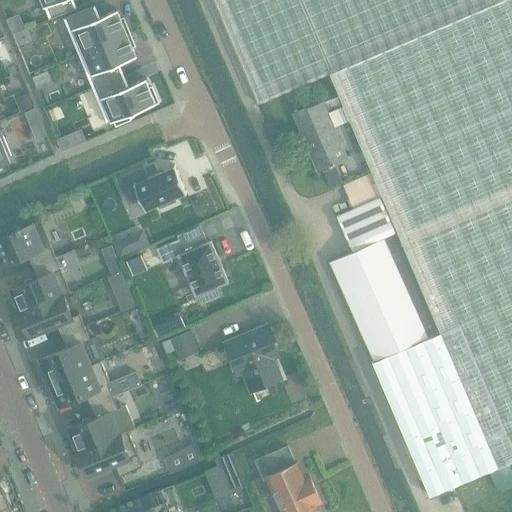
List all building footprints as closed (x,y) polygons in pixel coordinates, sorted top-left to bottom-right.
[(42,0),(50,19),(76,8),(72,0),(42,0)] [(511,0),(211,0),(256,104),(330,73),(373,172),(383,196),(500,467),(511,461),(511,0)] [(94,4),(64,17),(64,18),(65,18),(79,53),(129,32),(124,18),(121,19),(117,11),(118,11),(117,9),(99,17),(94,4)] [(129,32),(79,53),(93,87),(123,75),(118,64),(137,56),(136,55),(132,46),(135,45),(129,32)] [(14,64),(6,68),(9,76),(17,72),(14,64)] [(123,75),(93,87),(108,122),(107,122),(108,123),(114,120),(116,125),(130,119),(128,115),(158,102),(152,87),(149,88),(146,80),(146,79),(146,78),(128,86),(123,75)] [(27,93),(14,98),(20,112),(33,106),(27,93)] [(337,98),(324,103),(328,113),(341,108),(337,98)] [(334,128),(347,122),(341,108),(328,113),(324,103),(323,102),(294,114),(318,171),(347,158),(334,128)] [(35,107),(23,113),(28,126),(41,121),(35,107)] [(0,164),(5,163),(3,160),(10,157),(0,133),(0,164)] [(69,134),(56,139),(62,151),(74,146),(69,134)] [(143,167),(117,178),(121,188),(134,183),(139,194),(141,198),(146,209),(157,204),(158,206),(161,205),(167,202),(172,200),(176,198),(175,196),(186,192),(185,189),(179,174),(175,165),(147,177),(143,167)] [(429,496),(500,467),(381,197),(337,216),(353,252),(330,262),(374,360),(369,363),(392,414),(429,496)] [(1,232),(0,232),(0,261),(2,265),(27,255),(32,267),(56,257),(40,220),(22,228),(21,225),(17,227),(18,229),(10,233),(8,227),(1,230),(4,236),(2,236),(1,232)] [(143,229),(113,241),(119,257),(150,244),(143,229)] [(180,239),(157,248),(162,262),(180,255),(196,296),(198,295),(202,303),(219,295),(215,288),(228,282),(211,241),(186,251),(180,239)] [(142,254),(126,260),(133,276),(148,270),(142,254)] [(37,278),(11,289),(21,312),(70,292),(56,257),(32,267),(37,278)] [(118,260),(107,265),(111,274),(122,269),(118,260)] [(124,270),(108,277),(122,311),(138,304),(124,270)] [(70,292),(21,312),(31,335),(56,325),(61,336),(84,327),(79,314),(72,317),(63,296),(70,293),(70,292)] [(180,315),(153,327),(158,338),(185,326),(180,315)] [(251,391),(281,378),(267,344),(272,341),(265,325),(224,343),(231,358),(229,359),(236,375),(243,372),(251,391)] [(43,365),(39,366),(47,384),(101,361),(106,359),(96,336),(89,339),(84,327),(61,336),(66,348),(40,359),(43,365)] [(190,331),(170,339),(179,360),(199,352),(190,331)] [(101,361),(47,384),(53,400),(57,399),(59,405),(85,394),(90,406),(113,396),(142,384),(136,371),(109,382),(101,361)] [(167,366),(158,370),(160,376),(169,373),(167,366)] [(157,380),(162,390),(175,383),(170,373),(157,380)] [(174,387),(159,393),(167,413),(183,407),(174,387)] [(95,418),(69,428),(79,451),(128,431),(135,428),(126,406),(119,409),(113,396),(90,406),(95,418)] [(128,431),(79,451),(88,475),(114,464),(119,476),(142,466),(128,431)] [(197,444),(164,458),(170,472),(203,458),(197,444)] [(301,470),(298,471),(296,465),(298,464),(297,462),(295,463),(287,446),(255,460),(263,479),(267,477),(282,511),(310,511),(311,511),(318,509),(316,504),(320,502),(309,476),(305,478),(301,470)] [(224,466),(207,473),(222,509),(239,501),(224,466)] [(0,511),(13,511),(0,480),(0,511)] [(142,511),(169,511),(165,501),(142,510),(142,511)]
